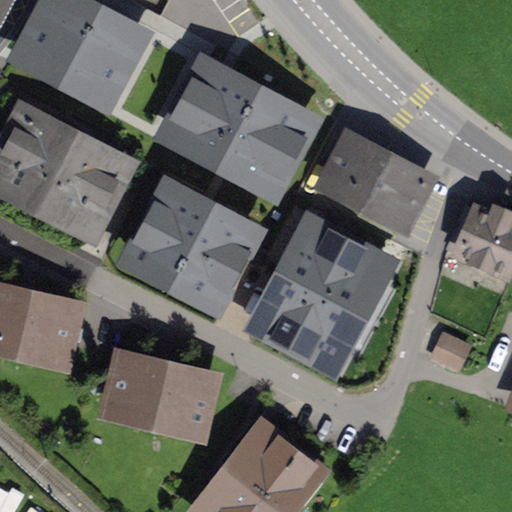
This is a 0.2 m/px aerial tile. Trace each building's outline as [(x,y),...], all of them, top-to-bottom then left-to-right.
[(139,32),(77,0),(51,0),(23,56),(104,99),(139,32)] [(308,122),(205,67),(169,134),(272,189),(308,122)] [(9,188),(91,230),(124,167),(23,115),(0,159),(0,171),(14,179),(9,188)] [(426,181),(349,141),(327,183),(404,223),(426,181)] [(251,234),(169,190),(132,259),(214,302),(251,234)] [(465,207),(448,247),(459,252),(458,254),(504,274),(511,256),(511,224),(509,224),(511,216),(495,209),(491,216),(465,207)] [(311,226),(259,325),(332,363),(384,265),(311,226)] [(74,309),(0,291),(0,345),(0,347),(62,360),(74,309)] [(466,347),(445,337),(435,358),(456,367),(466,347)] [(210,380),(123,359),(111,410),(172,427),(172,425),(198,431),(210,380)] [(263,432),(200,511),(283,511),(314,472),(263,432)]
